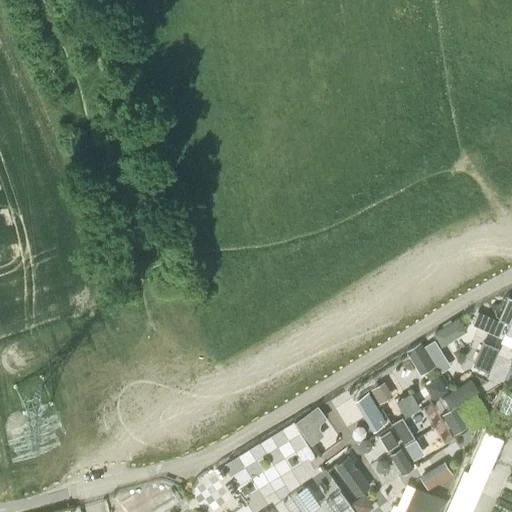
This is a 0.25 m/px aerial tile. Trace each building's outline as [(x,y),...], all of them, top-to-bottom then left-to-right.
[(472,324),(503,338),(510,322),(480,308),(472,324)] [(465,317),(438,327),(443,341),(470,331),(465,317)] [(438,335),(412,349),(425,375),(452,361),(438,335)] [(493,370),(502,345),(485,339),(476,364),(493,370)] [(444,395),(451,407),(481,388),(474,376),(444,395)] [(379,402),(392,394),(384,381),(371,389),(379,402)] [(361,411),(376,402),(370,391),(355,400),(361,411)] [(315,445),(338,430),(321,404),(298,418),(315,445)] [(458,404),(445,412),(457,431),(470,423),(458,404)] [(474,511),(511,420),(511,412),(493,405),(449,511),(474,511)] [(298,455),(303,464),(318,456),(298,421),(224,462),(239,488),(298,455)] [(388,450),(399,443),(391,430),(380,437),(388,450)] [(395,453),(405,472),(416,466),(405,447),(395,453)] [(347,483),(361,473),(349,455),(334,465),(347,483)] [(439,482),(431,469),(420,476),(428,489),(439,482)] [(311,484),(273,508),(275,511),(312,511),(324,505),(311,484)] [(441,511),(447,499),(415,485),(403,511),(441,511)] [(368,491),(355,501),(362,511),(367,511),(378,504),(368,491)] [(108,498),(111,511),(136,511),(131,492),(108,498)]
